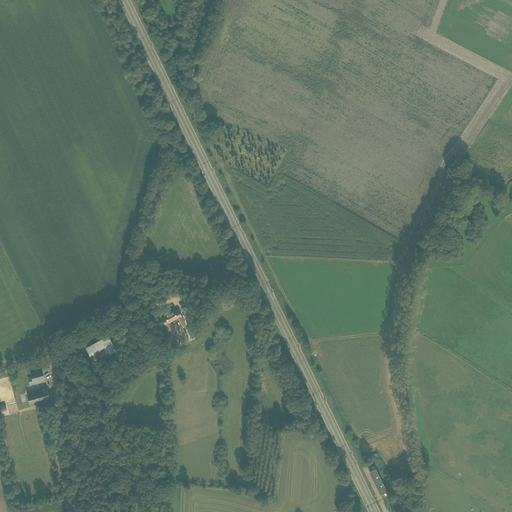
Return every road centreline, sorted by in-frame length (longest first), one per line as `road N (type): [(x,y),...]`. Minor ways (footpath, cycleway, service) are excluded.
road 1 (track): [(0,374),(112,325),(165,140),(97,0)]
road 2 (unclassified): [(51,355),(69,511)]
